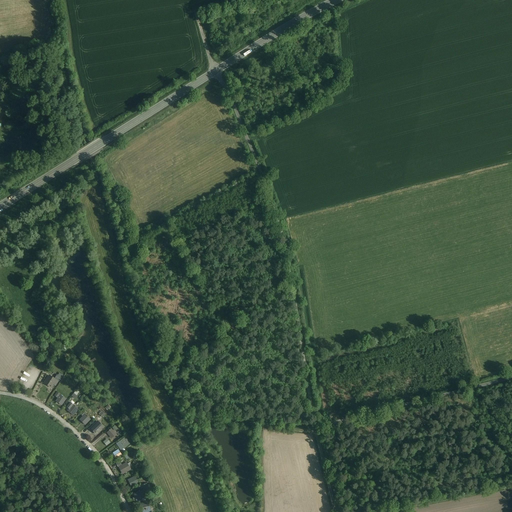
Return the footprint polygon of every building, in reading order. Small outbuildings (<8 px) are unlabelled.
[(58,372),(54,378),(59,381),(63,375),(58,372)] [(58,381),(49,376),(45,383),(51,387),(53,384),(55,385),(58,381)] [(61,395),(57,400),(62,404),(66,399),(61,395)] [(73,405),(69,410),(74,414),(78,409),(73,405)] [(85,415),(81,419),(86,424),(90,419),(85,415)] [(103,427),(98,422),(91,428),(96,434),(103,427)] [(118,450),(113,453),(117,459),(122,456),(118,450)] [(127,463),(122,466),(125,472),(130,469),(127,463)] [(135,477),(130,480),(133,486),(138,483),(135,477)] [(148,503),(140,506),(142,511),(145,511),(149,511),(150,511),(148,503)]
